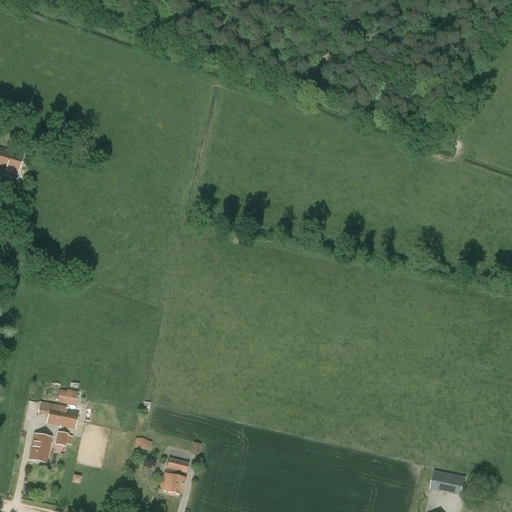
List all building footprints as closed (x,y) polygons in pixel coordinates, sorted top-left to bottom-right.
[(0,170),(5,172),(5,174),(17,178),(21,166),(23,156),(0,149),(0,170)] [(0,201),(5,203),(11,186),(0,182),(0,201)] [(58,392),(56,404),(74,408),(77,394),(65,391),(65,393),(58,392)] [(39,406),(38,414),(48,416),(47,424),(75,430),(78,414),(77,414),(65,412),(64,412),(65,408),(40,403),(39,406)] [(55,445),(67,447),(69,434),(57,432),(55,445)] [(29,461),(46,464),(51,438),(34,435),(29,461)] [(146,441),(146,440),(138,438),(138,439),(136,438),(134,448),(149,451),(152,442),(146,441)] [(193,443),(190,454),(198,456),(200,445),(193,443)] [(168,458),(165,474),(161,491),(180,496),(184,479),(180,478),(182,473),(186,474),(188,464),(168,458)] [(437,472),(434,488),(443,490),(443,488),(451,490),(453,481),(466,483),(467,478),(437,472)]
